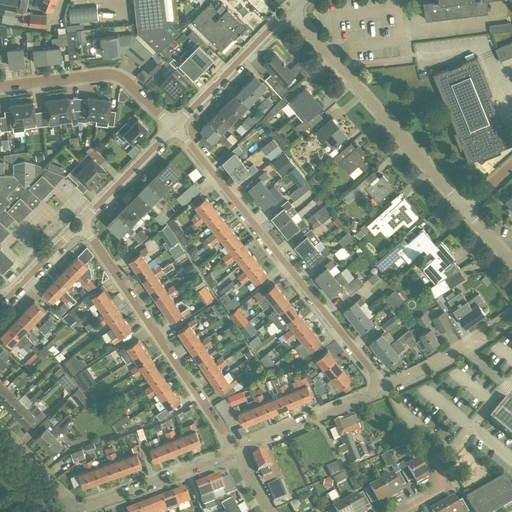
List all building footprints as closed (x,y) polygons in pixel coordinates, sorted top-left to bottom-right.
[(17,3),(8,1),(0,0),(0,6),(4,8),(16,10),(16,8),(17,3)] [(28,0),(20,0),(19,7),(26,9),(28,0)] [(53,11),(56,0),(40,0),(38,5),(53,11)] [(133,0),(137,32),(158,52),(179,32),(169,22),(169,21),(178,21),(175,0),(133,0)] [(440,0),(441,3),(423,5),(424,19),(488,11),(486,0),(440,0)] [(227,7),(222,2),(216,8),(210,2),(191,21),(221,51),(246,26),(227,7)] [(338,14),(353,14),(353,4),(337,5),(338,14)] [(26,10),(26,9),(19,7),(18,9),(16,8),(16,10),(4,8),(1,22),(13,25),(16,14),(22,15),(22,18),(23,18),(23,25),(29,25),(46,26),(46,15),(31,13),(31,11),(26,10)] [(68,15),(69,27),(81,27),(80,14),(68,15)] [(490,33),(511,30),(510,22),(489,25),(490,33)] [(7,27),(6,25),(0,23),(0,28),(1,37),(11,35),(10,27),(7,27)] [(76,30),(77,41),(86,40),(85,29),(76,30)] [(79,58),(77,41),(76,30),(66,31),(67,33),(66,33),(68,45),(69,59),(79,58)] [(48,61),(47,48),(41,48),(40,39),(33,40),(32,31),(26,31),(27,41),(32,41),(35,63),(48,61)] [(52,47),(47,48),(48,61),(62,60),(60,46),(68,45),(66,33),(58,34),(58,37),(51,38),(52,47)] [(151,53),(132,34),(125,35),(118,36),(93,39),(94,47),(101,46),(102,56),(120,54),(120,52),(125,52),(141,64),(151,53)] [(202,67),(211,58),(213,59),(208,53),(209,47),(198,37),(194,40),(198,44),(188,54),(202,67)] [(174,48),(178,44),(173,39),(169,43),(174,48)] [(511,41),(496,48),(501,60),(511,55),(511,41)] [(25,64),(23,48),(8,49),(10,66),(10,65),(19,64),(19,63),(24,62),(24,64),(25,64)] [(202,67),(188,54),(185,51),(179,57),(183,60),(179,63),(173,57),(169,62),(176,68),(183,75),(186,71),(194,79),(194,78),(192,77),(202,67),(203,69),(204,69),(202,67)] [(281,98),(283,96),(282,96),(291,88),(286,83),(294,76),(275,54),(263,64),(278,81),(271,86),(281,98)] [(489,85),(477,56),(462,62),(462,63),(448,68),(433,74),(456,131),(454,132),(454,131),(453,132),(460,149),(461,149),(461,148),(462,147),(468,162),(482,156),(483,158),(482,158),(483,159),(500,152),(500,151),(499,151),(499,149),(511,143),(511,142),(506,128),(501,130),(500,126),(501,125),(489,95),(489,94),(487,95),(484,87),(489,85)] [(152,75),(161,66),(153,58),(144,67),(152,75)] [(190,82),(183,75),(176,68),(161,83),(175,98),(187,86),(186,85),(189,82),(190,82)] [(245,84),(257,96),(266,87),(253,75),(245,84)] [(248,105),(257,96),(245,84),(236,93),(248,105)] [(298,108),(312,96),(304,87),(287,101),(283,96),(281,98),(263,117),(267,121),(287,103),(295,112),(296,110),(298,108)] [(239,114),(248,105),(236,93),(227,102),(239,114)] [(295,138),(309,126),(312,123),(307,118),(321,106),(312,96),(298,108),(296,110),(304,119),(290,131),(295,138)] [(262,101),(268,108),(273,103),(266,97),(262,101)] [(78,121),(78,107),(70,108),(69,98),(57,99),(60,123),(60,122),(72,121),(72,122),(78,121)] [(86,108),(78,107),(78,121),(86,122),(88,122),(89,121),(89,120),(96,121),(96,125),(99,99),(87,98),(86,108)] [(60,123),(57,99),(45,101),(47,111),(40,112),(42,126),(60,123)] [(113,125),(115,111),(109,111),(110,100),(99,99),(96,125),(107,126),(108,125),(113,125)] [(264,112),(268,108),(262,101),(257,106),(264,112)] [(36,126),(42,126),(40,112),(34,112),(33,102),(21,104),(24,122),(25,128),(36,126)] [(230,123),(239,114),(227,102),(218,111),(230,123)] [(25,130),(25,128),(24,122),(21,104),(10,105),(11,115),(5,116),(7,130),(13,129),(13,132),(25,130)] [(221,132),(230,123),(218,111),(209,120),(221,132)] [(244,119),(251,126),(255,121),(248,115),(244,119)] [(312,123),(309,126),(320,139),(323,137),(333,148),(346,136),(336,125),(338,124),(332,117),(317,129),(312,123)] [(147,129),(138,119),(130,127),(126,122),(115,133),(123,142),(127,138),(133,143),(137,139),(138,141),(143,136),(142,134),(147,129)] [(246,130),(251,126),(244,119),(240,124),(246,130)] [(226,137),(221,132),(209,120),(200,130),(204,134),(199,139),(209,149),(220,138),(223,141),(226,137)] [(269,140),(273,137),(260,120),(257,124),(269,140)] [(226,137),(233,144),(237,139),(231,133),(226,137)] [(276,141),(283,149),(289,144),(282,136),(276,141)] [(214,150),(220,156),(233,144),(226,137),(223,141),(214,150)] [(278,144),(273,138),(261,148),(266,154),(278,144)] [(230,171),(242,161),(236,155),(243,150),(238,144),(227,154),(228,156),(222,161),(230,171)] [(362,153),(356,146),(348,153),(344,148),(334,157),(339,162),(338,162),(349,173),(358,165),(363,170),(368,165),(360,155),(362,153)] [(84,165),(97,179),(106,170),(98,163),(102,159),(92,149),(88,153),(92,157),(84,165)] [(258,158),(262,162),(268,156),(263,152),(258,158)] [(285,152),(271,162),(276,169),(282,165),(287,171),(295,165),(285,152)] [(0,270),(2,273),(14,260),(0,246),(0,240),(10,230),(4,224),(13,215),(19,221),(32,208),(26,202),(35,193),(41,199),(64,175),(24,158),(13,163),(13,174),(4,174),(4,162),(0,161),(0,270)] [(89,187),(97,179),(84,165),(80,161),(75,166),(67,174),(78,184),(82,180),(89,187)] [(242,161),(230,171),(238,181),(244,176),(246,178),(258,169),(253,163),(248,167),(246,163),(244,165),(242,161)] [(64,168),(50,162),(48,167),(62,173),(64,168)] [(158,173),(171,184),(179,176),(168,162),(158,173)] [(287,172),(299,186),(307,180),(295,166),(287,172)] [(256,197),(268,188),(262,182),(269,176),(264,170),(253,180),(255,182),(249,188),(256,197)] [(160,195),(171,184),(158,173),(148,183),(160,195)] [(393,188),(382,175),(371,185),(369,183),(370,182),(366,177),(343,197),(348,202),(364,188),(377,202),(393,188)] [(182,206),(200,190),(194,182),(176,198),(182,206)] [(150,205),(160,195),(148,183),(138,193),(150,205)] [(302,194),(309,188),(305,183),(297,189),(302,194)] [(268,188),(256,197),(264,207),(271,202),(272,204),(284,195),(279,189),(273,194),(268,188)] [(144,212),(150,205),(138,193),(128,204),(140,215),(146,221),(150,217),(144,212)] [(193,223),(213,207),(205,197),(194,206),(199,212),(190,219),(193,223)] [(410,206),(404,198),(395,205),(392,202),(366,225),(373,232),(379,228),(380,229),(386,224),(391,229),(403,219),(408,225),(418,216),(409,207),(410,206)] [(272,216),(279,226),(291,217),(286,210),(292,205),(287,199),(276,209),(278,211),(272,216)] [(330,209),(330,208),(326,203),(307,218),(312,223),(318,219),(330,209)] [(130,226),(140,215),(128,204),(118,214),(130,226)] [(210,225),(220,217),(213,207),(193,223),(196,226),(205,219),(210,225)] [(330,209),(318,219),(322,223),(334,213),(330,208),(330,209)] [(158,213),(165,221),(169,217),(162,210),(158,213)] [(161,225),(165,221),(158,213),(154,217),(161,225)] [(120,236),(130,226),(118,214),(107,225),(120,236)] [(209,242),(228,226),(220,217),(210,225),(215,232),(206,239),(202,242),(204,245),(209,242)] [(302,217),(296,223),(291,217),(279,226),(287,236),(293,231),(295,233),(307,223),(302,217)] [(178,224),(172,228),(177,235),(182,231),(183,230),(178,224)] [(225,245),(236,236),(228,226),(209,242),(211,245),(220,238),(225,245)] [(137,232),(143,240),(148,236),(141,228),(137,232)] [(295,246),(302,254),(314,245),(309,238),(315,234),(311,228),(299,237),(301,240),(294,245),(295,246)] [(360,229),(355,234),(359,238),(364,234),(363,233),(360,229)] [(437,245),(423,229),(400,250),(395,245),(374,263),(382,272),(401,254),(408,262),(423,249),(427,253),(430,251),(437,245)] [(343,245),(353,237),(348,231),(338,240),(343,245)] [(139,243),(143,240),(137,232),(132,235),(139,243)] [(224,261),(243,246),(236,236),(225,245),(230,251),(221,258),(224,261)] [(189,241),(186,237),(181,241),(184,245),(189,241)] [(434,284),(444,278),(444,277),(446,276),(442,270),(455,258),(441,241),(437,245),(430,251),(435,256),(421,268),(434,284)] [(314,245),(302,254),(310,264),(316,259),(318,262),(330,252),(325,246),(319,251),(314,245)] [(337,253),(344,261),(353,253),(346,245),(337,253)] [(135,270),(147,263),(141,255),(148,250),(145,246),(138,251),(139,252),(128,260),(135,270)] [(240,263),(251,255),(243,246),(224,261),(227,264),(235,258),(240,263)] [(240,280),(259,264),(251,255),(240,263),(245,270),(237,276),(240,280)] [(87,265),(87,266),(77,256),(68,265),(86,282),(86,281),(87,282),(86,283),(91,288),(92,287),(93,288),(96,285),(89,279),(91,277),(91,269),(87,265)] [(328,269),(335,265),(330,259),(321,267),(323,269),(315,276),(322,285),(334,276),(328,269)] [(161,267),(153,273),(142,281),(149,291),(160,283),(156,277),(159,275),(164,272),(165,273),(174,266),(171,262),(162,268),(161,267)] [(135,270),(142,281),(153,273),(161,267),(159,264),(155,267),(154,266),(150,268),(147,263),(135,270)] [(259,264),(240,280),(243,283),(251,277),(256,283),(267,274),(259,264)] [(86,281),(86,282),(68,265),(59,274),(70,284),(76,277),(79,279),(77,280),(84,286),(88,291),(91,288),(86,283),(87,282),(86,281)] [(450,287),(465,278),(459,269),(444,278),(450,287)] [(357,275),(349,282),(340,271),(334,276),(322,285),(330,295),(339,289),(340,291),(343,288),(349,295),(363,283),(357,275)] [(372,285),(383,277),(379,271),(368,279),(372,285)] [(70,284),(59,274),(51,283),(73,304),(76,300),(67,291),(66,287),(70,284)] [(485,287),(490,282),(485,275),(479,280),(485,287)] [(212,287),(218,282),(214,277),(209,282),(212,287)] [(222,294),(235,283),(232,280),(219,291),(222,294)] [(73,304),(51,283),(42,292),(53,302),(57,297),(60,299),(60,298),(64,301),(56,311),(61,315),(73,304)] [(156,301),(175,288),(173,284),(168,288),(168,289),(166,291),(160,283),(149,291),(156,301)] [(205,294),(209,301),(214,297),(205,284),(196,291),(201,297),(205,294)] [(271,302),(282,294),(274,284),(263,292),(263,291),(255,297),(258,301),(265,295),(271,302)] [(401,290),(407,299),(414,295),(408,286),(401,290)] [(163,311),(174,303),(169,296),(173,294),(173,295),(178,292),(175,288),(156,301),(163,311)] [(95,302),(98,308),(110,300),(110,299),(111,296),(109,293),(106,293),(103,289),(95,295),(92,291),(83,298),(89,306),(95,302)] [(394,309),(404,302),(394,289),(385,296),(394,309)] [(466,311),(473,322),(485,313),(480,306),(485,302),(479,293),(467,300),(461,291),(455,294),(458,299),(466,311)] [(271,318),(290,303),(282,294),(271,302),(277,310),(275,312),(274,310),(268,315),(271,318)] [(465,326),(473,322),(466,311),(458,299),(455,294),(447,300),(465,326)] [(229,312),(240,303),(234,296),(231,299),(224,305),(229,312)] [(343,310),(352,321),(364,311),(359,306),(365,301),(361,296),(355,300),(343,310)] [(98,322),(117,310),(110,300),(98,308),(103,314),(101,315),(101,314),(95,318),(98,322)] [(25,310),(36,320),(45,311),(34,301),(33,301),(34,302),(29,307),(29,306),(25,310)] [(174,303),(163,311),(170,321),(182,314),(183,315),(189,311),(187,307),(180,311),(174,303)] [(287,321),(297,313),(290,303),(271,318),(278,328),(287,321)] [(76,322),(81,318),(80,317),(83,315),(74,306),(62,317),(71,326),(76,321),(76,322)] [(233,319),(242,312),(238,307),(229,314),(233,319)] [(27,329),(36,320),(25,310),(22,313),(22,314),(18,319),(17,318),(17,319),(27,329)] [(107,332),(124,320),(117,310),(98,322),(101,326),(106,322),(105,321),(107,320),(112,327),(106,331),(107,332)] [(364,311),(352,321),(361,332),(373,322),(370,319),(364,311)] [(440,332),(452,326),(443,311),(431,318),(440,332)] [(385,330),(401,318),(397,312),(381,325),(385,330)] [(286,337),(305,322),(297,313),(287,321),(293,329),(291,331),(290,330),(284,334),(286,337)] [(184,342),(195,334),(190,326),(197,321),(194,317),(187,322),(188,323),(177,331),(184,342)] [(24,333),(27,329),(17,319),(16,319),(17,320),(12,325),(12,324),(8,327),(25,343),(25,342),(29,339),(29,338),(24,333)] [(124,320),(107,332),(114,343),(120,339),(119,338),(131,330),(124,320)] [(41,325),(47,331),(51,327),(45,321),(41,325)] [(432,327),(428,321),(421,325),(425,331),(420,334),(422,338),(418,340),(422,348),(427,346),(427,347),(429,346),(430,348),(434,345),(434,344),(438,341),(431,328),(432,327)] [(245,334),(253,328),(248,322),(241,328),(245,334)] [(302,341),(313,332),(305,322),(286,337),(289,341),(295,336),(294,335),(296,333),(302,341)] [(44,334),(47,331),(41,325),(38,328),(44,334)] [(21,347),(22,346),(25,343),(8,327),(5,331),(6,332),(1,337),(0,336),(4,341),(1,344),(9,351),(13,347),(11,346),(15,342),(21,347)] [(406,346),(402,342),(412,334),(408,329),(390,344),(378,354),(387,364),(398,355),(397,353),(406,346)] [(313,332),(302,341),(308,348),(301,354),(304,358),(311,351),(310,350),(321,342),(313,332)] [(378,354),(390,344),(381,333),(369,343),(378,354)] [(184,342),(191,352),(210,339),(208,336),(203,339),(203,340),(201,342),(195,334),(184,342)] [(256,336),(249,342),(253,348),(261,342),(256,336)] [(29,339),(25,342),(31,348),(34,344),(29,339)] [(198,362),(209,354),(205,348),(213,343),(210,339),(191,352),(198,362)] [(133,358),(145,350),(138,340),(127,348),(125,346),(118,351),(126,363),(133,358)] [(25,342),(25,343),(22,346),(28,351),(31,348),(25,342)] [(58,355),(63,350),(58,343),(52,347),(58,355)] [(40,350),(36,353),(38,355),(40,357),(42,358),(42,359),(49,352),(50,351),(45,345),(40,350)] [(0,364),(4,360),(5,360),(9,356),(2,349),(0,351),(0,355),(1,357),(0,357),(0,364)] [(128,377),(152,360),(145,350),(133,358),(138,365),(136,367),(135,365),(124,372),(127,377),(128,377)] [(323,369),(335,359),(327,350),(316,359),(323,369)] [(29,368),(39,357),(34,352),(24,363),(29,368)] [(73,354),(68,358),(61,363),(70,375),(77,371),(70,362),(76,358),(73,354)] [(215,362),(209,354),(198,362),(205,372),(224,359),(221,356),(216,359),(217,360),(215,362)] [(212,382),(223,374),(218,367),(221,365),(222,367),(227,363),(224,359),(205,372),(212,382)] [(331,378),(342,369),(335,359),(323,369),(331,378)] [(8,364),(5,360),(4,360),(0,364),(0,368),(1,370),(8,364)] [(147,378),(159,370),(152,360),(128,377),(127,377),(116,384),(113,385),(115,388),(118,387),(120,390),(129,384),(128,382),(140,373),(139,372),(142,370),(147,378)] [(59,378),(65,372),(60,367),(54,373),(59,378)] [(311,379),(317,373),(314,369),(308,374),(309,375),(311,379)] [(342,369),(331,378),(338,388),(350,379),(342,369)] [(22,378),(25,376),(27,374),(24,370),(6,387),(1,381),(0,381),(0,399),(10,390),(9,390),(15,384),(15,385),(22,378)] [(147,393),(165,380),(159,370),(147,378),(152,385),(150,387),(149,386),(144,389),(147,393)] [(65,373),(58,380),(63,386),(70,379),(65,373)] [(313,382),(310,383),(312,387),(322,379),(317,373),(311,379),(313,382)] [(223,375),(223,374),(212,382),(219,393),(230,385),(232,387),(238,382),(235,378),(229,383),(223,375)] [(300,402),(295,389),(287,393),(285,389),(287,389),(281,375),(277,377),(289,407),(300,402)] [(313,382),(311,379),(309,375),(301,378),(304,385),(295,389),(300,402),(312,397),(307,384),(310,383),(313,382)] [(22,378),(15,385),(19,388),(28,379),(25,376),(22,378)] [(277,411),(289,407),(277,377),(272,379),(279,396),(272,399),(277,411)] [(161,399),(172,391),(165,380),(147,393),(150,397),(154,394),(153,392),(155,390),(161,398),(161,399)] [(316,395),(326,391),(323,383),(313,387),(316,395)] [(70,394),(75,400),(83,392),(78,387),(70,394)] [(0,400),(8,409),(18,399),(10,390),(0,399),(0,400)] [(179,401),(172,391),(161,399),(166,406),(160,410),(163,415),(169,410),(168,409),(179,401)] [(233,402),(245,398),(242,391),(231,396),(233,402)] [(33,403),(39,396),(36,392),(29,399),(33,403)] [(277,411),(272,399),(264,402),(263,399),(264,398),(262,393),(257,395),(266,416),(277,411)] [(257,401),(258,404),(250,408),(255,421),(266,416),(257,395),(253,397),(255,402),(257,401)] [(39,396),(33,403),(36,406),(43,400),(39,396)] [(511,401),(509,398),(489,421),(511,439),(511,401)] [(17,418),(27,408),(18,399),(8,409),(17,418)] [(255,421),(250,408),(241,411),(237,404),(234,406),(237,413),(238,412),(243,425),(255,421)] [(27,408),(17,418),(25,427),(32,421),(35,425),(43,418),(40,414),(36,417),(27,408)] [(124,408),(109,418),(116,428),(130,419),(124,408)] [(187,417),(183,412),(182,410),(177,414),(181,421),(187,417)] [(54,436),(60,430),(66,425),(74,417),(68,412),(55,425),(47,417),(41,422),(46,427),(35,437),(43,446),(54,436)] [(334,425),(335,429),(330,432),(334,442),(340,440),(343,447),(339,449),(342,456),(346,455),(351,466),(361,462),(361,461),(369,457),(364,445),(356,449),(351,435),(360,432),(353,417),(334,425)] [(184,435),(189,447),(201,443),(196,430),(197,429),(194,422),(190,423),(193,431),(184,435)] [(69,428),(66,425),(60,430),(63,433),(69,428)] [(142,427),(136,429),(140,440),(145,438),(143,430),(142,427)] [(189,447),(184,435),(177,437),(174,428),(169,430),(178,452),(189,447)] [(166,457),(178,452),(169,430),(164,432),(167,438),(168,437),(169,440),(161,444),(166,457)] [(63,445),(54,436),(43,446),(52,455),(63,445)] [(166,457),(161,444),(152,447),(149,439),(144,441),(147,449),(149,448),(155,461),(166,457)] [(87,452),(96,449),(93,442),(85,445),(87,452)] [(125,456),(130,470),(142,466),(137,452),(138,452),(136,445),(131,446),(134,453),(125,456)] [(106,479),(118,474),(113,461),(109,447),(104,449),(108,460),(109,459),(110,462),(102,465),(106,479)] [(82,448),(70,453),(74,462),(79,460),(80,464),(83,463),(85,468),(86,467),(87,470),(79,473),(71,476),(74,486),(82,483),(83,487),(95,483),(90,469),(87,461),(82,448)] [(120,474),(124,472),(130,470),(125,456),(116,460),(115,457),(117,456),(115,451),(114,451),(111,452),(118,474),(120,474)] [(271,474),(269,468),(271,467),(265,453),(252,459),(258,473),(261,472),(263,477),(271,474)] [(106,479),(102,465),(93,468),(92,465),(94,465),(92,459),(87,461),(90,469),(95,483),(106,479)] [(340,473),(345,471),(341,461),(336,463),(340,473)] [(428,482),(427,481),(428,480),(418,463),(407,469),(407,470),(401,473),(408,485),(414,481),(417,486),(421,484),(422,486),(428,482)] [(380,481),(391,501),(395,499),(396,500),(402,497),(401,495),(402,495),(399,489),(405,486),(399,474),(393,478),(391,475),(380,481)] [(207,482),(213,496),(224,491),(226,496),(237,492),(233,485),(229,478),(220,481),(219,477),(207,482)] [(476,511),(500,511),(511,505),(511,491),(505,478),(469,499),(476,511)] [(273,502),(286,497),(280,481),(267,486),(273,502)] [(387,503),(391,501),(380,481),(369,488),(370,490),(365,494),(371,505),(377,502),(380,507),(381,506),(382,508),(388,505),(387,503)] [(201,500),(213,496),(207,482),(195,486),(201,500)] [(173,495),(178,509),(190,504),(184,491),(173,495)] [(165,511),(169,511),(178,509),(173,495),(161,500),(165,511)] [(344,502),(349,511),(366,511),(371,509),(362,495),(357,498),(355,495),(344,502)] [(324,509),(330,506),(325,498),(320,501),(324,509)] [(224,510),(235,504),(232,499),(221,505),(224,510)] [(165,511),(161,500),(150,504),(152,511),(165,511)] [(442,507),(445,511),(467,511),(462,502),(456,505),(453,500),(452,501),(451,500),(445,503),(446,504),(442,507)] [(349,511),(344,502),(333,508),(334,511),(331,511),(349,511)]
